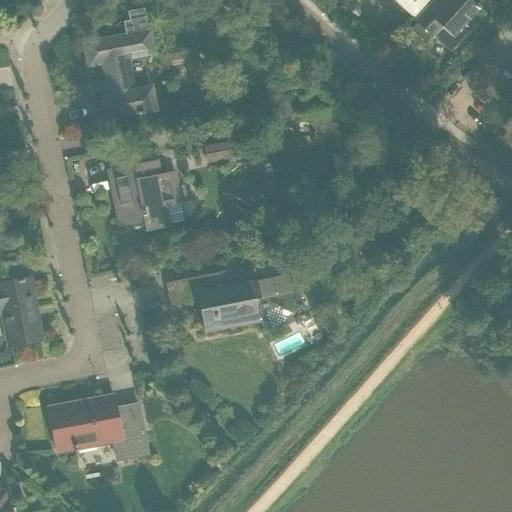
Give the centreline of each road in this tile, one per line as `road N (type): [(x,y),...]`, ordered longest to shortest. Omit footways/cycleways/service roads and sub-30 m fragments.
road 1 (residential): [(3,382),(81,366),(89,343),(75,317),(32,68),(36,44)]
road 2 (track): [(511,230),(252,511)]
road 3 (residential): [(469,158),(292,0)]
